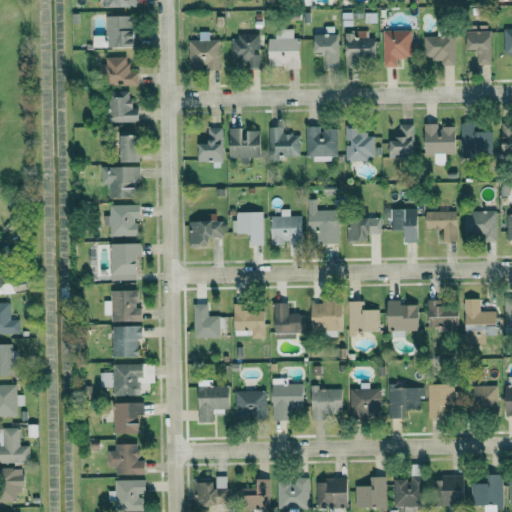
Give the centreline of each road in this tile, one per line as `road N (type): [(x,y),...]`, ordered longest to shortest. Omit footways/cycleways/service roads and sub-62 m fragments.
road 1 (residential): [(175,511),(165,0)]
road 2 (residential): [(167,99),(511,90)]
road 3 (residential): [(170,274),(511,266)]
road 4 (residential): [(174,451),(511,443)]
